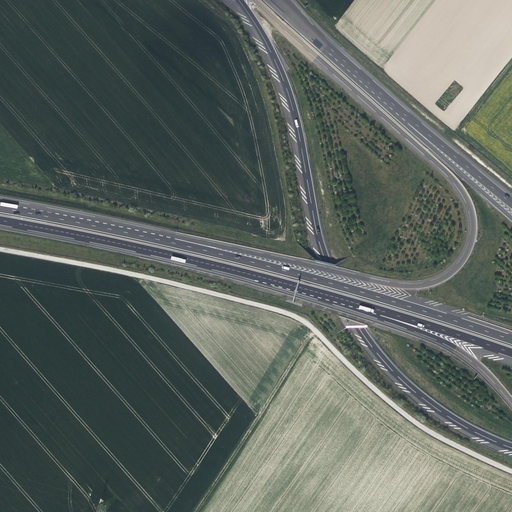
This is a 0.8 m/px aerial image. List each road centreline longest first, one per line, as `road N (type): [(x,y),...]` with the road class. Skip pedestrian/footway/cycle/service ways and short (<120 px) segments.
road 1 (motorway): [(254,0),(459,187),(470,208),(470,243),(446,276),(409,286),(174,242)]
road 2 (track): [(511,470),(400,411),(293,315),(0,248)]
road 3 (motorway): [(240,0),(286,82),(326,259),(360,326),(416,390),(511,445)]
road 4 (motorway): [(0,220),(169,254),(377,312)]
road 5 (motorway): [(511,339),(174,242)]
road 6 (motorway): [(409,121),(277,0)]
road 7 (motorway): [(174,242),(0,207)]
road 8 (motorway): [(377,312),(463,353),(511,400)]
road 9 (motorway): [(511,218),(409,121)]
road 10 (motorway): [(377,312),(511,353)]
road 11 (motorway): [(511,202),(409,121)]
